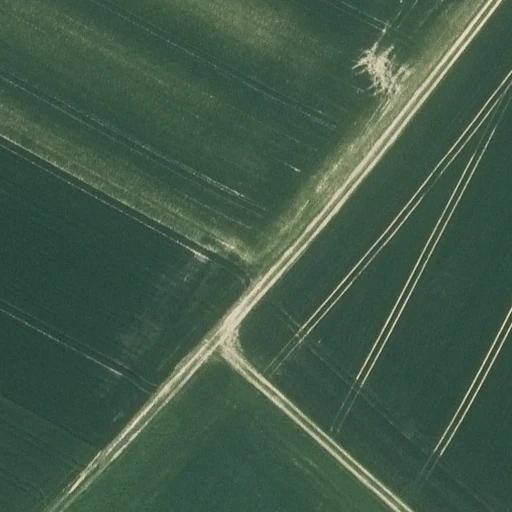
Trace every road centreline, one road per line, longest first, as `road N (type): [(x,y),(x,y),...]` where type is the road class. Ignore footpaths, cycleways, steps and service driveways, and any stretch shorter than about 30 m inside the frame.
road 1 (track): [(495,0),(314,225),(50,511)]
road 2 (track): [(402,511),(211,339)]
